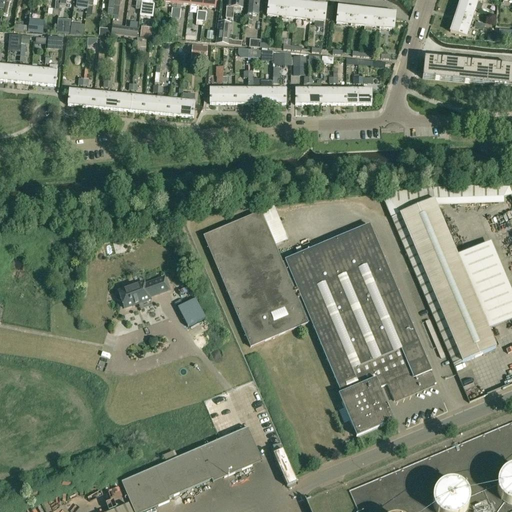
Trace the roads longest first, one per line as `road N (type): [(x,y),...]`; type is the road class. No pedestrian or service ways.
road 1 (residential): [(0,151),(392,118)]
road 2 (unclassified): [(301,489),(511,400)]
road 3 (residential): [(392,118),(426,0)]
